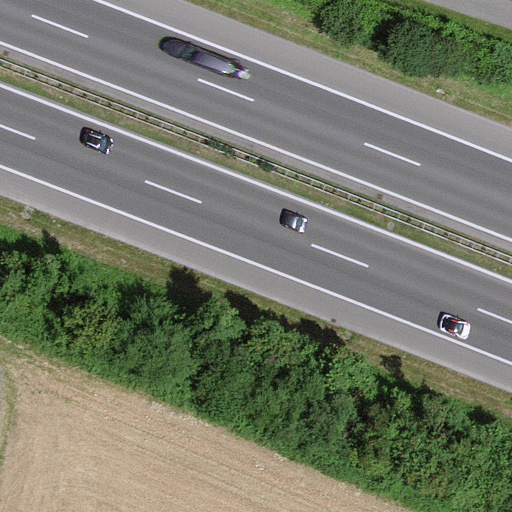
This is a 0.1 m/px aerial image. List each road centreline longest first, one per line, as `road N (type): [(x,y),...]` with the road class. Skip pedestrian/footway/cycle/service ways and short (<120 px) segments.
road 1 (motorway): [(0,126),(511,331)]
road 2 (motorway): [(511,211),(0,9)]
